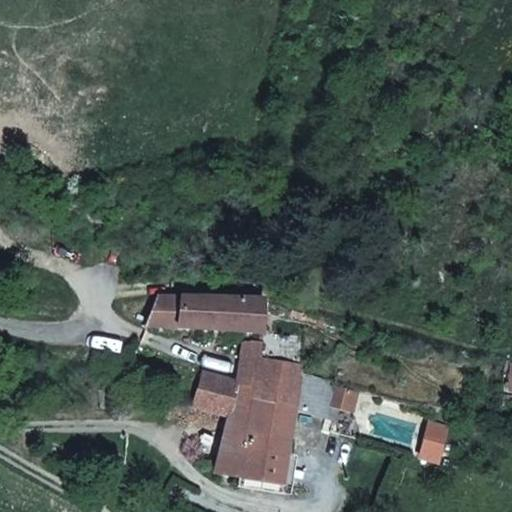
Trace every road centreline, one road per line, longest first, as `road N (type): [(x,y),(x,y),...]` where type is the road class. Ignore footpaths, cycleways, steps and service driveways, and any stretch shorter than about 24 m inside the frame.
road 1 (residential): [(0,321),(31,332),(97,322),(120,274)]
road 2 (track): [(120,274),(9,240),(0,230)]
road 3 (residential): [(0,442),(105,511)]
